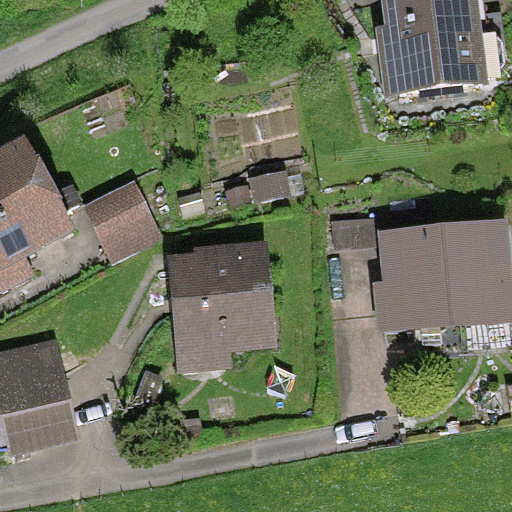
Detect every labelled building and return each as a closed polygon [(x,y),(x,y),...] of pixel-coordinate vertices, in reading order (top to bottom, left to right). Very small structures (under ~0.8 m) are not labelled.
[(487,0),(463,0),(384,7),(393,107),(496,98),(487,0)] [(0,177),(0,289),(77,248),(30,161),(0,177)] [(252,180),(257,205),(290,199),(285,173),(252,180)] [(227,191),(232,209),(251,204),(246,186),(227,191)] [(141,191),(91,216),(117,270),(168,245),(141,191)] [(337,225),(340,254),(373,251),(370,221),(337,225)] [(511,234),(386,246),(394,338),(511,327),(511,234)] [(271,258),(172,269),(184,371),(283,361),(271,258)] [(59,343),(0,356),(0,385),(15,452),(81,438),(59,343)]
